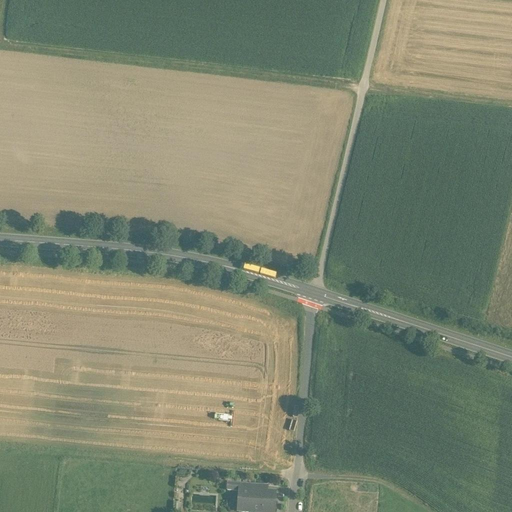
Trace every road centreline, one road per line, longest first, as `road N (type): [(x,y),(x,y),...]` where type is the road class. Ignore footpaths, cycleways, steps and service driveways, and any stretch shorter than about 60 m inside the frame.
road 1 (track): [(0,60),(511,120)]
road 2 (secondary): [(312,300),(174,263),(0,248)]
road 3 (track): [(312,300),(385,0)]
road 4 (track): [(295,480),(0,457)]
road 5 (secondary): [(511,367),(312,300)]
road 6 (unclassified): [(312,300),(295,480)]
